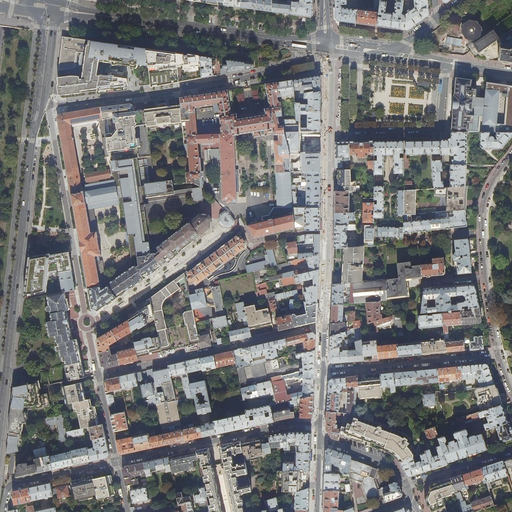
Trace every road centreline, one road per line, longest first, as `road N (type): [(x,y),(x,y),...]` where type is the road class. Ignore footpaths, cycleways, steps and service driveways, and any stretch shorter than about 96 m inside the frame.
road 1 (tertiary): [(39,107),(0,419)]
road 2 (residential): [(39,107),(246,76),(292,62),(306,42)]
road 3 (secondary): [(327,45),(324,326)]
road 4 (residential): [(350,48),(352,130),(439,126),(445,62)]
road 5 (residential): [(324,326),(98,377)]
road 6 (residential): [(115,462),(288,423),(319,424)]
road 7 (secondary): [(306,42),(112,17)]
road 8 (residential): [(322,371),(498,354)]
road 9 (residential): [(3,511),(11,484),(115,462)]
